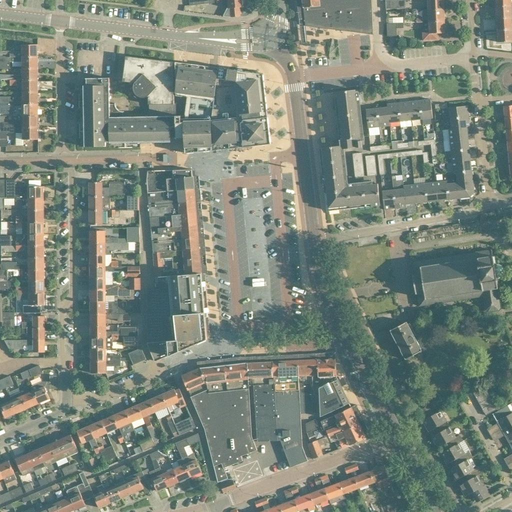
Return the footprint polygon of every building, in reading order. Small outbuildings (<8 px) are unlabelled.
[(223,16),(231,17),(240,16),(239,7),(243,7),(242,0),(228,0),(229,8),(227,8),(227,9),(224,16),(223,16)] [(303,0),(306,26),(373,35),(371,0),(303,0)] [(405,0),(393,0),(386,0),(386,9),(406,8),(405,0)] [(427,0),(428,10),(444,9),(443,0),(427,0)] [(511,5),(511,6),(496,7),(497,18),(511,18),(511,17),(511,5)] [(423,16),(416,17),(416,23),(423,22),(429,22),(445,21),(444,9),(428,10),(429,16),(423,16)] [(511,17),(511,18),(497,18),(498,30),(511,29),(511,17)] [(423,33),(424,41),(439,40),(439,33),(445,33),(445,21),(429,22),(429,32),(423,33)] [(404,28),(404,23),(387,24),(388,36),(397,36),(397,29),(404,28)] [(511,29),(498,30),(498,42),(511,41),(511,29)] [(11,57),(38,57),(38,45),(23,45),(23,52),(11,52),(11,56),(11,57)] [(11,56),(0,56),(0,68),(6,69),(6,62),(11,62),(23,62),(23,69),(38,69),(38,57),(11,57),(11,56)] [(123,112),(124,112),(124,111),(122,111),(121,111),(119,111),(119,110),(118,109),(117,108),(116,108),(116,107),(116,106),(116,105),(116,103),(115,103),(115,104),(110,104),(110,78),(84,78),(84,79),(87,79),(87,86),(84,86),(85,147),(106,146),(106,142),(110,142),(110,143),(171,142),(171,136),(176,136),(176,138),(176,139),(181,139),(181,138),(185,138),(185,152),(185,153),(213,151),(271,144),(263,74),(257,73),(218,68),(217,68),(176,62),(176,96),(187,97),(185,116),(177,116),(176,104),(174,104),(174,62),(126,56),(123,82),(135,83),(134,87),(134,91),(137,95),(140,97),(144,98),(148,96),(149,105),(150,105),(150,116),(123,117),(123,112)] [(23,75),(11,75),(11,81),(17,80),(38,80),(38,69),(23,69),(23,75)] [(23,81),(23,92),(38,92),(38,80),(17,80),(17,81),(23,81)] [(355,90),(334,92),(335,99),(336,109),(338,123),(339,133),(339,135),(340,140),(336,141),(337,146),(340,146),(341,146),(341,149),(362,147),(361,138),(356,92),(355,90)] [(38,104),(38,92),(23,92),(23,97),(13,97),(13,99),(11,99),(11,97),(0,96),(0,104),(13,104),(23,104),(38,104)] [(431,99),(420,101),(422,119),(422,125),(431,124),(431,118),(433,118),(432,109),(431,105),(431,99)] [(420,101),(409,102),(411,120),(422,119),(420,101)] [(409,102),(398,103),(400,121),(411,120),(409,102)] [(387,104),(388,107),(390,126),(391,126),(391,122),(400,121),(398,103),(387,104)] [(0,113),(13,114),(13,104),(0,104),(0,113)] [(38,104),(23,104),(23,116),(38,116),(38,104)] [(451,119),(469,117),(468,106),(449,108),(451,119)] [(379,127),(390,126),(388,107),(377,109),(379,127)] [(377,109),(366,110),(368,128),(379,127),(377,109)] [(38,127),(38,116),(23,116),(23,122),(6,122),(0,122),(0,127),(23,128),(38,127)] [(450,130),(467,128),(470,128),(469,117),(451,119),(452,128),(449,129),(450,130)] [(39,140),(38,127),(23,128),(0,127),(0,133),(6,133),(16,133),(23,133),(23,140),(39,140)] [(451,141),(468,139),(467,128),(450,130),(451,141)] [(452,151),(470,149),(468,139),(451,141),(452,151)] [(329,211),(333,211),(380,205),(378,184),(348,187),(348,190),(346,190),(341,146),(319,148),(324,193),(327,193),(329,211)] [(453,162),(471,160),(470,149),(452,151),(453,162)] [(355,178),(365,177),(362,152),(353,153),(355,178)] [(383,158),(390,157),(389,153),(378,155),(380,175),(385,174),(383,158)] [(366,156),(368,176),(377,175),(375,155),(366,156)] [(454,173),(457,172),(472,171),(471,160),(453,162),(454,173)] [(192,170),(177,170),(177,178),(193,177),(192,169),(192,170)] [(147,181),(147,187),(148,192),(148,193),(168,191),(178,190),(194,189),(194,184),(193,177),(177,178),(177,170),(173,170),(158,170),(152,171),(148,171),(147,181)] [(457,172),(458,182),(473,181),(472,171),(457,172)] [(396,176),(392,177),(394,190),(396,208),(407,207),(406,204),(404,185),(404,180),(396,181),(396,176)] [(16,180),(6,181),(7,197),(7,199),(21,198),(44,198),(44,186),(16,187),(16,180)] [(436,182),(438,201),(449,199),(447,180),(436,182)] [(449,199),(460,198),(458,182),(447,184),(447,180),(449,199)] [(458,182),(460,198),(470,197),(474,192),(473,181),(458,182)] [(102,182),(90,182),(90,197),(110,196),(110,188),(102,188),(102,182)] [(110,182),(110,188),(110,196),(125,196),(125,182),(110,182)] [(425,183),(428,202),(438,201),(436,182),(425,183)] [(417,203),(428,202),(425,183),(415,184),(417,203)] [(404,185),(406,204),(417,203),(415,184),(404,185)] [(168,191),(148,193),(149,203),(155,202),(155,204),(195,201),(195,194),(194,189),(178,190),(168,191)] [(394,190),(383,191),(385,210),(396,208),(394,190)] [(90,210),(103,210),(102,203),(109,204),(111,202),(110,196),(90,197),(90,210)] [(139,196),(127,196),(127,210),(139,210),(139,196)] [(28,210),(44,210),(44,198),(21,198),(21,210),(28,210)] [(155,206),(149,207),(150,216),(159,216),(165,215),(196,213),(195,201),(155,204),(155,206)] [(28,222),(44,222),(44,210),(28,210),(28,222)] [(103,225),(103,210),(90,210),(90,225),(103,225)] [(196,213),(165,215),(166,228),(198,225),(197,218),(196,213)] [(151,229),(160,228),(159,216),(150,216),(151,229)] [(26,234),(44,234),(44,222),(28,222),(23,222),(16,222),(16,227),(23,227),(23,234),(26,234)] [(161,240),(171,239),(183,238),(199,237),(199,236),(197,229),(197,226),(198,226),(198,225),(166,228),(160,228),(151,229),(152,241),(161,240)] [(140,227),(127,227),(128,242),(140,242),(140,227)] [(90,243),(119,243),(119,237),(106,237),(106,231),(90,231),(90,243)] [(23,246),(44,246),(44,234),(26,234),(26,237),(22,240),(23,246)] [(1,246),(11,246),(11,236),(1,236),(1,246)] [(199,237),(183,238),(171,239),(161,240),(158,240),(158,243),(152,243),(153,253),(162,252),(200,249),(199,237)] [(106,243),(90,243),(90,255),(106,254),(111,254),(112,254),(112,250),(113,250),(129,250),(129,243),(119,243),(106,243)] [(44,257),(44,246),(23,246),(11,246),(1,246),(1,252),(29,252),(29,258),(44,257)] [(202,273),(202,272),(200,249),(162,252),(153,253),(156,277),(158,277),(165,276),(202,273)] [(413,260),(413,262),(415,275),(413,275),(416,293),(418,293),(420,306),(430,304),(484,296),(486,311),(488,312),(499,311),(501,308),(498,287),(499,287),(498,279),(500,279),(500,278),(501,278),(502,277),(503,276),(503,275),(504,273),(504,271),(504,270),(504,268),(502,266),(501,266),(501,265),(500,265),(499,264),(498,264),(496,264),(494,255),(493,255),(492,249),(413,260)] [(106,254),(90,255),(90,266),(116,266),(118,266),(118,260),(112,260),(111,254),(106,254)] [(7,270),(22,269),(44,269),(44,257),(29,258),(29,264),(17,264),(17,262),(1,262),(1,270),(7,270)] [(128,274),(140,274),(140,266),(129,266),(118,266),(116,266),(90,266),(90,278),(106,278),(106,272),(128,272),(128,274)] [(29,281),(45,281),(44,269),(22,269),(22,281),(29,281)] [(207,333),(202,273),(158,277),(159,289),(147,290),(147,344),(155,362),(162,359),(160,354),(207,333)] [(90,290),(119,290),(119,285),(113,285),(113,278),(106,278),(90,278),(90,290)] [(130,289),(140,289),(140,278),(130,278),(130,289)] [(8,281),(2,282),(2,281),(0,281),(0,293),(3,293),(10,293),(10,281),(8,281)] [(17,293),(45,293),(45,281),(29,281),(29,287),(23,287),(17,288),(17,293)] [(106,295),(118,295),(118,296),(130,296),(130,290),(119,290),(90,290),(91,302),(106,302),(106,295)] [(42,312),(41,305),(45,305),(45,293),(17,293),(17,300),(24,300),(24,313),(42,312)] [(120,314),(120,308),(114,308),(114,302),(106,302),(91,302),(91,314),(107,314),(120,314)] [(3,322),(2,322),(2,328),(15,328),(15,320),(15,313),(3,313),(3,322)] [(125,314),(120,314),(107,314),(91,314),(91,326),(107,326),(107,319),(118,319),(118,321),(131,321),(131,314),(125,314)] [(34,322),(22,322),(22,328),(45,328),(45,316),(35,316),(34,316),(34,322)] [(406,359),(414,355),(422,351),(412,330),(407,322),(390,330),(392,334),(390,336),(392,341),(395,339),(406,359)] [(107,326),(91,326),(91,337),(107,337),(119,337),(124,337),(138,337),(138,328),(119,328),(119,332),(107,332),(107,326)] [(34,340),(45,340),(45,328),(22,328),(22,334),(34,333),(34,340)] [(207,339),(207,333),(160,354),(162,359),(207,339)] [(113,349),(113,343),(119,343),(119,337),(107,337),(91,337),(91,349),(107,349),(113,349)] [(138,337),(124,337),(124,345),(138,345),(138,337)] [(34,345),(34,352),(45,352),(45,340),(34,340),(5,340),(4,341),(9,349),(23,349),(23,345),(34,345)] [(140,362),(146,359),(141,348),(135,351),(140,362)] [(91,361),(119,361),(119,356),(107,356),(107,349),(91,349),(91,361)] [(135,351),(129,353),(129,354),(134,365),(140,362),(135,351)] [(350,403),(337,376),(336,359),(318,360),(319,376),(320,385),(320,405),(321,417),(342,407),(350,403)] [(318,360),(298,361),(300,414),(312,413),(312,412),(316,412),(316,403),(312,403),(311,387),(313,386),(313,377),(319,376),(318,360)] [(91,361),(91,373),(106,373),(106,367),(119,367),(119,361),(91,361)] [(298,361),(274,362),(274,361),(273,361),(273,362),(276,431),(277,441),(281,440),(289,463),(294,461),(296,466),(308,461),(302,446),(300,414),(298,361)] [(215,472),(224,468),(237,463),(243,461),(241,456),(257,450),(251,435),(249,378),(249,362),(201,369),(182,376),(188,390),(191,397),(205,429),(215,472)] [(255,404),(257,442),(277,441),(276,431),(273,362),(249,363),(249,362),(249,378),(254,377),(254,385),(255,404)] [(39,365),(25,371),(28,378),(42,372),(39,365)] [(6,388),(14,385),(10,376),(2,379),(6,388)] [(39,403),(50,399),(48,393),(51,392),(50,391),(50,382),(40,382),(31,386),(33,391),(39,403)] [(476,398),(487,391),(484,386),(473,392),(476,398)] [(169,392),(162,394),(167,407),(178,402),(181,408),(187,405),(180,389),(175,391),(175,389),(173,390),(172,389),(169,390),(169,392)] [(33,391),(22,396),(28,408),(39,403),(33,391)] [(487,391),(476,398),(479,403),(490,397),(487,391)] [(11,397),(10,397),(11,400),(17,413),(28,408),(22,396),(21,392),(14,395),(11,397)] [(167,407),(162,394),(150,400),(155,412),(167,407)] [(0,401),(0,404),(0,405),(5,418),(17,413),(11,400),(10,397),(0,401)] [(493,403),(490,397),(479,403),(482,409),(493,403)] [(155,412),(150,400),(138,405),(143,417),(152,438),(154,442),(158,440),(148,415),(155,412)] [(497,409),(493,403),(482,409),(486,415),(497,409)] [(501,409),(493,414),(498,423),(501,429),(493,434),(501,430),(511,423),(511,407),(510,404),(508,405),(501,409)] [(126,410),(131,422),(143,417),(138,405),(126,410)] [(421,410),(426,419),(434,414),(429,405),(421,410)] [(337,414),(321,421),(325,429),(322,430),(323,433),(322,433),(324,438),(329,436),(344,430),(359,423),(351,407),(337,414)] [(126,410),(114,415),(119,428),(122,435),(125,442),(130,440),(127,433),(134,429),(131,422),(126,410)] [(429,432),(439,426),(442,431),(442,432),(450,427),(447,421),(441,410),(423,421),(429,432)] [(173,433),(179,431),(175,424),(170,414),(166,416),(169,422),(168,422),(173,433)] [(102,421),(107,433),(119,428),(114,415),(102,421)] [(192,417),(175,424),(179,431),(180,435),(196,428),(192,417)] [(314,436),(312,431),(319,428),(316,419),(306,423),(307,432),(308,432),(309,437),(314,436)] [(102,421),(90,426),(95,438),(107,433),(102,421)] [(350,445),(366,438),(359,423),(344,430),(329,436),(332,442),(339,440),(341,445),(338,447),(338,450),(350,445)] [(511,423),(501,430),(510,445),(511,443),(511,423)] [(77,431),(81,440),(82,443),(89,440),(93,449),(94,449),(97,454),(101,452),(98,445),(95,438),(90,426),(83,429),(82,428),(79,429),(79,431),(77,431)] [(456,437),(450,427),(442,432),(442,431),(432,437),(438,448),(448,442),(451,447),(451,448),(459,443),(464,441),(460,434),(456,437)] [(71,435),(60,440),(68,457),(79,452),(71,435)] [(143,451),(156,446),(154,442),(152,438),(140,443),(143,451)] [(185,447),(190,445),(187,438),(180,441),(176,443),(179,450),(183,458),(190,477),(202,472),(196,460),(193,454),(189,456),(185,447)] [(54,456),(57,462),(68,457),(60,440),(49,445),(54,456)] [(308,444),(314,459),(323,455),(318,440),(308,444)] [(102,443),(98,445),(101,452),(105,461),(117,456),(113,446),(105,449),(102,443)] [(451,448),(451,447),(441,453),(447,464),(457,458),(460,464),(468,459),(473,457),(469,451),(465,453),(459,443),(451,448)] [(43,462),(46,467),(57,462),(54,456),(49,445),(38,449),(43,462)] [(32,466),(35,471),(46,467),(43,462),(38,449),(27,454),(32,466)] [(27,454),(16,459),(24,476),(35,471),(32,466),(27,454)] [(379,468),(370,471),(374,482),(389,477),(381,455),(375,457),(379,468)] [(87,461),(92,473),(98,470),(93,458),(87,461)] [(180,468),(175,470),(180,481),(190,477),(183,458),(177,461),(180,468)] [(474,469),(468,459),(460,464),(450,469),(456,480),(466,475),(469,480),(477,475),(477,476),(482,473),(478,467),(474,469)] [(0,464),(0,470),(4,478),(15,473),(9,461),(0,464)] [(65,476),(74,472),(71,465),(62,469),(65,476)] [(151,491),(157,489),(157,491),(169,486),(164,475),(161,468),(149,473),(148,469),(142,471),(147,483),(151,491)] [(215,472),(217,477),(218,482),(228,479),(224,468),(215,472)] [(180,481),(175,470),(164,475),(169,486),(180,481)] [(83,482),(88,480),(84,471),(80,473),(83,482)] [(127,481),(133,493),(144,488),(142,485),(147,483),(142,471),(126,479),(127,481)] [(361,475),(355,477),(359,488),(374,482),(370,471),(361,475)] [(41,486),(52,481),(49,475),(45,476),(46,478),(39,481),(41,486)] [(327,475),(321,477),(329,499),(331,505),(346,499),(344,494),(340,483),(331,486),(327,475)] [(469,480),(459,485),(466,496),(475,491),(481,500),(493,493),(490,487),(486,489),(483,485),(483,486),(477,476),(477,475),(469,480)] [(310,494),(314,505),(329,499),(321,477),(315,480),(319,490),(310,494)] [(349,479),(340,483),(344,494),(359,488),(355,477),(349,479)] [(84,484),(83,485),(89,499),(94,496),(95,497),(98,504),(99,508),(111,503),(104,488),(103,485),(98,487),(100,492),(94,495),(90,486),(88,480),(83,482),(84,484)] [(133,493),(127,481),(116,485),(122,498),(133,493)] [(224,493),(235,488),(236,488),(233,481),(221,485),(224,493)] [(24,486),(27,492),(34,489),(31,483),(24,486)] [(104,488),(111,503),(122,498),(116,485),(115,483),(104,488)] [(69,497),(75,510),(86,505),(84,501),(89,499),(85,489),(83,485),(67,492),(69,497)] [(42,495),(52,490),(51,486),(40,491),(42,495)] [(17,489),(9,492),(12,499),(24,494),(21,487),(17,489)] [(288,502),(280,505),(282,511),(295,511),(299,511),(295,499),(294,497),(293,494),(291,489),(285,491),(284,491),(288,502)] [(45,502),(42,495),(40,491),(29,496),(31,500),(39,496),(42,503),(45,502)] [(7,493),(0,496),(0,499),(2,503),(10,500),(7,493)] [(301,497),(295,499),(299,511),(308,507),(310,511),(316,509),(314,505),(310,494),(301,497)] [(58,502),(61,511),(69,511),(75,510),(69,497),(58,502)] [(265,511),(282,511),(280,505),(271,508),(267,498),(261,500),(263,505),(265,511)] [(47,507),(49,511),(61,511),(58,502),(47,507)]
